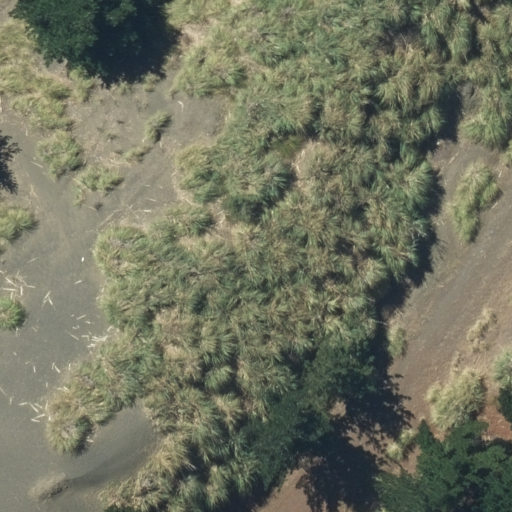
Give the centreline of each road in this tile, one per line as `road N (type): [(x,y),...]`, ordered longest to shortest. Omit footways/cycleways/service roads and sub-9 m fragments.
road 1 (track): [(260,511),(401,369)]
road 2 (unclassified): [(511,218),(401,369)]
